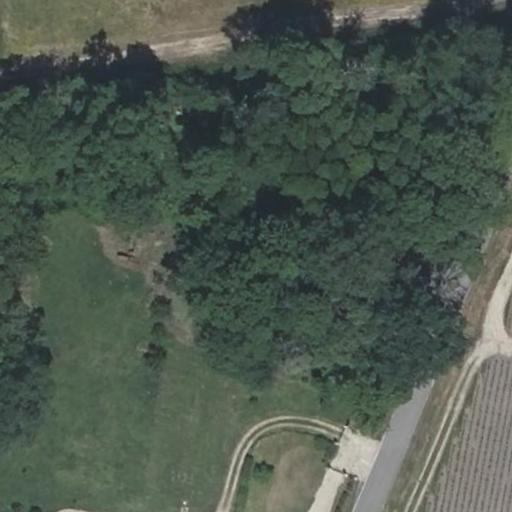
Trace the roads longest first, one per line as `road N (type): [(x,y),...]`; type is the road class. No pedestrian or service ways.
road 1 (unclassified): [(378,511),(511,205)]
road 2 (unknown): [(405,452),(311,430),(264,433),(249,444),(224,511)]
